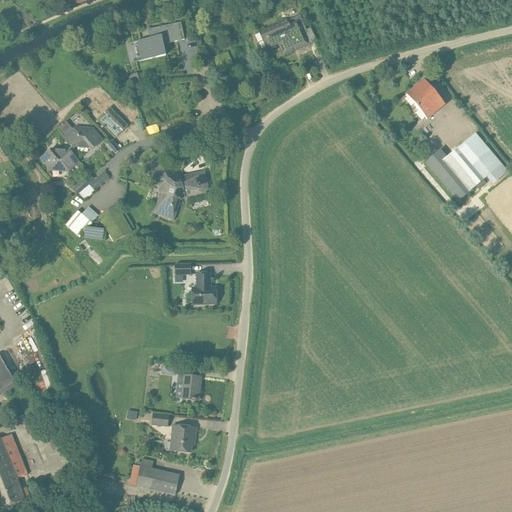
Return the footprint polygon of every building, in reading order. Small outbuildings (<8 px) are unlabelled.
[(89,1),(88,0),(65,0),(69,9),(89,1)] [(298,49),(308,45),(303,32),(306,31),(300,16),(287,22),(290,28),(283,31),(286,37),(288,37),(289,40),(291,39),(295,48),(297,46),(298,49)] [(287,22),(285,18),(278,21),(280,24),(265,31),(264,27),(258,30),(267,50),(279,44),(284,55),(292,52),(291,49),(295,48),(291,39),(289,40),(288,37),(286,37),(283,31),(290,28),(287,22)] [(139,47),(136,48),(137,53),(142,52),(144,60),(142,60),(165,55),(162,43),(167,42),(168,43),(184,40),(181,25),(172,27),(172,25),(148,30),(150,39),(138,41),(139,47)] [(235,68),(228,53),(215,59),(222,74),(235,68)] [(295,65),(287,68),(289,73),(291,72),(292,73),(297,71),(295,65)] [(142,92),(140,86),(137,74),(128,77),(131,89),(133,95),(142,92)] [(444,104),(430,88),(424,80),(415,88),(435,112),(444,104)] [(435,112),(415,88),(406,95),(426,119),(435,112)] [(101,117),(118,135),(126,127),(109,109),(101,117)] [(41,158),(50,168),(68,170),(78,162),(71,153),(75,150),(75,149),(91,150),(101,142),(93,132),(75,130),(65,138),(72,146),(68,150),(68,151),(51,150),(41,158)] [(424,161),(423,162),(456,202),(471,189),(475,186),(479,191),(485,185),(482,181),(487,177),(490,175),(496,182),(507,173),(501,166),(476,134),(446,158),(439,149),(424,161)] [(115,153),(119,150),(111,141),(107,144),(115,153)] [(143,166),(156,155),(150,148),(139,157),(140,159),(138,160),(143,166)] [(145,169),(152,176),(161,187),(162,193),(154,214),(172,220),(179,199),(183,195),(207,190),(204,173),(178,179),(175,178),(158,158),(145,169)] [(72,189),(78,195),(90,184),(95,191),(110,178),(104,171),(94,179),(90,174),(72,189)] [(66,226),(80,238),(99,216),(89,207),(83,214),(79,210),(66,226)] [(129,233),(114,207),(101,215),(116,241),(129,233)] [(190,265),(175,266),(175,275),(190,275),(190,265)] [(211,272),(197,272),(197,286),(193,286),(193,303),(217,303),(216,286),(209,286),(209,282),(211,282),(211,272)] [(0,395),(17,387),(16,385),(0,358),(0,395)] [(152,365),(152,373),(159,374),(160,366),(152,365)] [(176,368),(163,366),(162,374),(175,375),(176,368)] [(182,399),(188,400),(198,401),(200,378),(190,376),(190,369),(177,368),(176,376),(177,376),(178,376),(177,383),(183,384),(182,399)] [(45,371),(30,373),(33,392),(48,389),(45,371)] [(25,427),(36,422),(32,413),(21,418),(25,427)] [(152,425),(167,426),(168,416),(153,415),(152,425)] [(171,451),(180,452),(190,453),(192,438),(194,438),(195,429),(173,426),(171,451)] [(0,501),(3,509),(12,505),(29,498),(25,489),(20,491),(16,480),(27,475),(11,434),(0,438),(0,501)] [(133,465),(129,485),(133,486),(136,487),(165,494),(175,496),(177,485),(179,475),(169,473),(152,469),(153,462),(142,459),(141,462),(140,467),(137,466),(133,465)]
